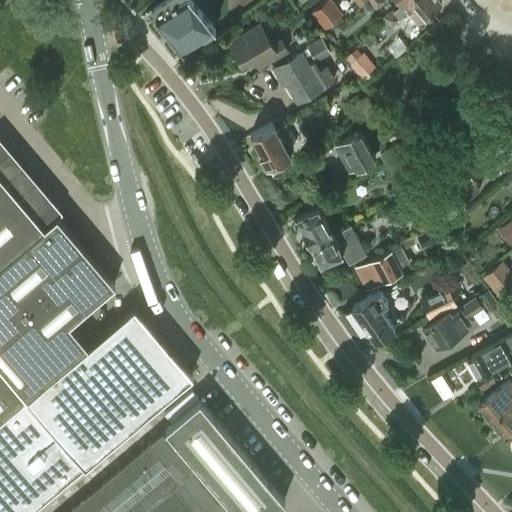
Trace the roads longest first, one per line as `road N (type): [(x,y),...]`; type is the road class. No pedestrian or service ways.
road 1 (residential): [(494,511),(348,350),(168,76),(129,36),(90,20)]
road 2 (unclassified): [(338,511),(180,322),(148,271)]
road 3 (unclassified): [(148,271),(90,20)]
road 4 (unclassified): [(148,271),(0,110)]
